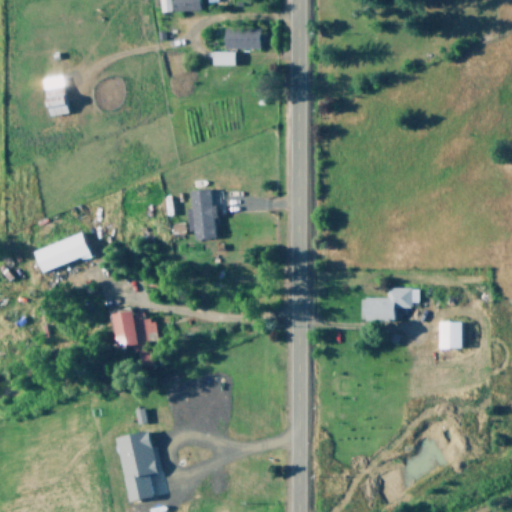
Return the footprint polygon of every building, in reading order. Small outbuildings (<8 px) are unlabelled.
[(157,0),(158,10),(198,9),(197,0),(157,0)] [(257,48),(258,27),(222,26),(221,47),(257,48)] [(209,63),(232,64),(232,50),(210,50),(209,63)] [(40,78),(45,115),(65,112),(59,75),(40,78)] [(212,237),(211,216),(214,216),(213,205),(218,204),(217,188),(188,189),(191,238),(212,237)] [(30,251),(39,272),(87,253),(79,231),(30,251)] [(392,320),(392,305),(416,305),(416,287),(385,287),(385,296),(360,296),(360,319),(392,320)] [(155,339),(153,318),(141,319),(140,309),(110,312),(113,347),(125,346),(126,352),(136,351),(137,361),(149,359),(146,340),(155,339)] [(437,347),(459,347),(458,320),(436,321),(437,347)] [(115,435),(124,500),(150,497),(147,473),(153,472),(147,430),(115,435)]
